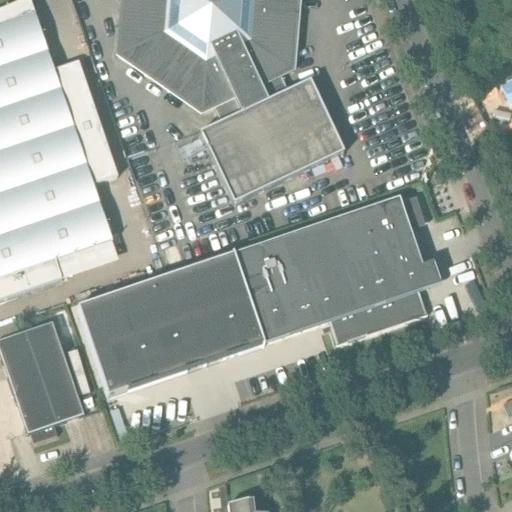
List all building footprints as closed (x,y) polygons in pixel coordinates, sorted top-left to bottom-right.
[(31,0),(19,0),(0,8),(0,301),(60,281),(117,262),(111,246),(94,189),(117,181),(77,62),(55,69),(31,0)] [(342,157),(309,85),(287,95),(279,79),(291,73),(297,0),(122,0),(117,59),(202,116),(213,111),(220,127),(198,137),(232,209),(342,157)] [(511,109),(511,82),(498,89),(508,111),(511,109)] [(399,197),(235,252),(265,347),(328,327),(335,349),(334,349),(335,351),(426,319),(426,318),(425,318),(418,294),(441,287),(434,261),(423,265),(399,197)] [(265,347),(235,252),(76,306),(108,402),(265,347)] [(0,345),(0,362),(26,439),(29,439),(32,448),(56,440),(53,430),(83,420),(51,328),(0,345)] [(511,403),(501,408),(507,422),(511,419),(511,403)]
